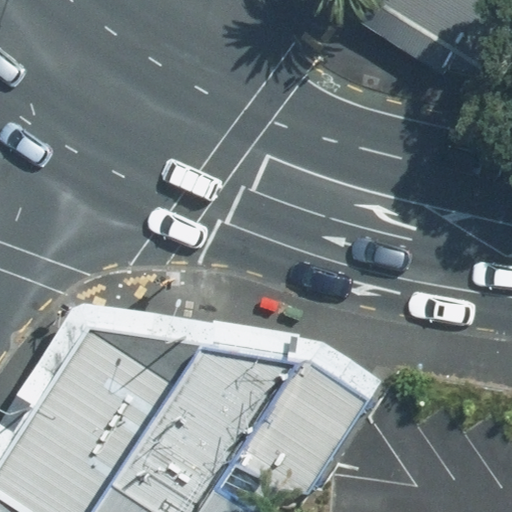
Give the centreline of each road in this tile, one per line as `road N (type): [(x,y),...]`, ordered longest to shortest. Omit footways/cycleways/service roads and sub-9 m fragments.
road 1 (primary): [(98,88),(260,174),(511,244)]
road 2 (tertiary): [(98,88),(0,239)]
road 3 (primary): [(0,17),(98,88)]
